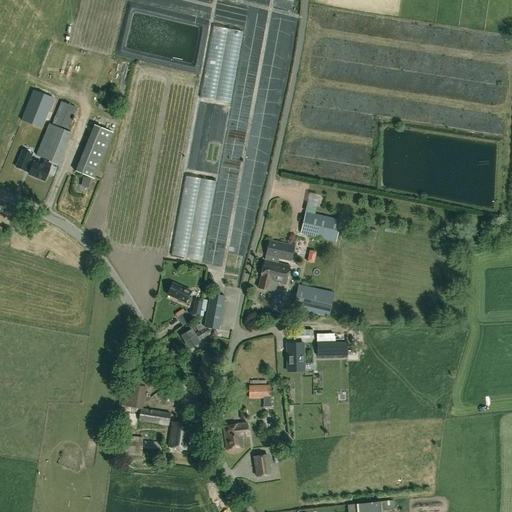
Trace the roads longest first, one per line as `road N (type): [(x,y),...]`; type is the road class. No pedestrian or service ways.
road 1 (unclassified): [(206,427),(221,396),(304,0)]
road 2 (unclassified): [(206,427),(97,254),(47,212),(0,194)]
